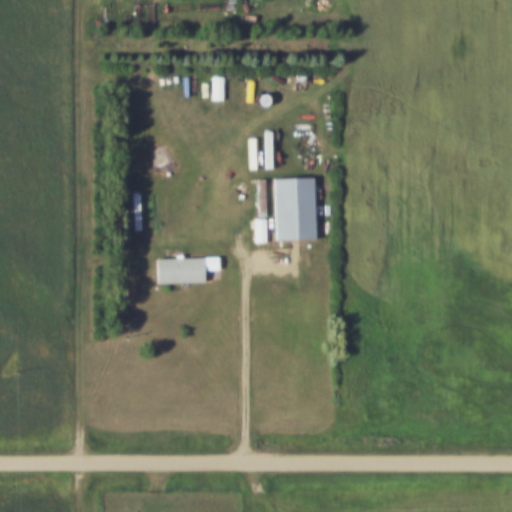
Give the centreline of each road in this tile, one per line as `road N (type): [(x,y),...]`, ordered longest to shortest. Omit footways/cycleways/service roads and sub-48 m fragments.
road 1 (track): [(76,0),(81,511)]
road 2 (residential): [(511,459),(0,458)]
